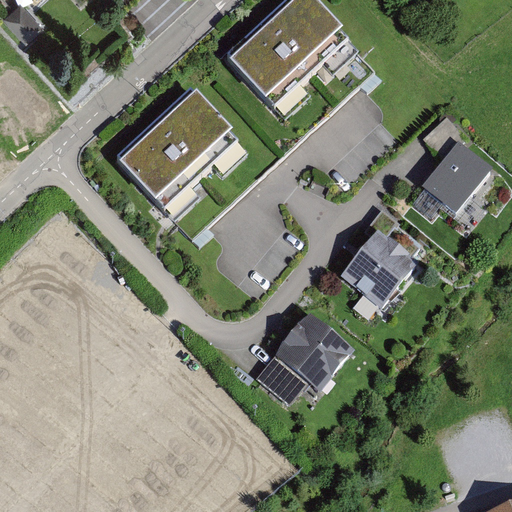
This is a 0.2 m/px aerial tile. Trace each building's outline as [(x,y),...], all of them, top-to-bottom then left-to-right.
[(312,0),(235,69),(273,111),(350,42),(312,0)] [(7,18),(32,41),(47,24),(21,2),(7,18)] [(121,167),(161,214),(240,147),(200,100),(121,167)] [(454,224),(496,176),(467,151),(425,200),(454,224)] [(346,287),(384,314),(419,268),(381,240),(346,287)] [(355,356),(310,325),(280,367),(325,399),(355,356)]
